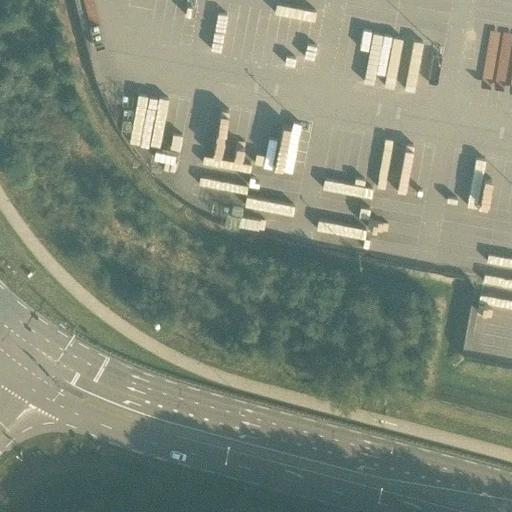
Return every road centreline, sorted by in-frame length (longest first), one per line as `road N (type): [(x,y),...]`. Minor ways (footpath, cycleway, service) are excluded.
road 1 (secondary): [(511,490),(189,402),(120,380),(44,341)]
road 2 (secondary): [(25,390),(107,430),(400,511)]
